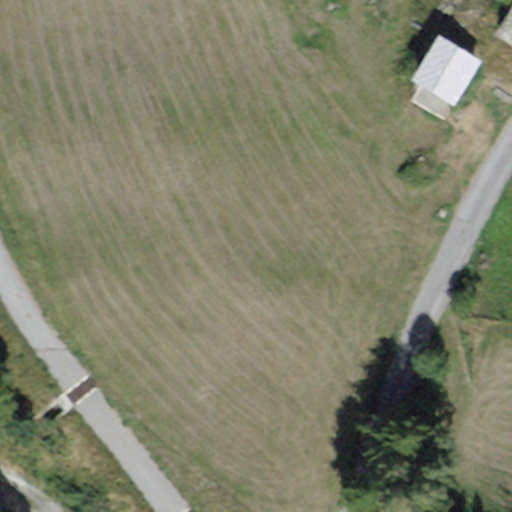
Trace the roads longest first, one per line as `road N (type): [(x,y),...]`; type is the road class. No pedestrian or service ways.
road 1 (unclassified): [(511,137),(486,174),(412,337),(351,511)]
road 2 (unclassified): [(192,511),(54,355),(0,244)]
